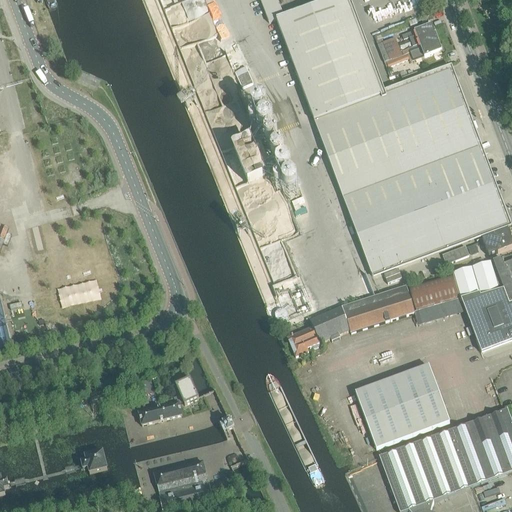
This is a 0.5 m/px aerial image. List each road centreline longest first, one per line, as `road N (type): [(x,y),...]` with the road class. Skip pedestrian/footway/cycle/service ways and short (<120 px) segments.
road 1 (tertiary): [(0,376),(151,339),(179,312),(109,131),(42,77),(12,0)]
road 2 (tertiary): [(511,160),(451,0)]
